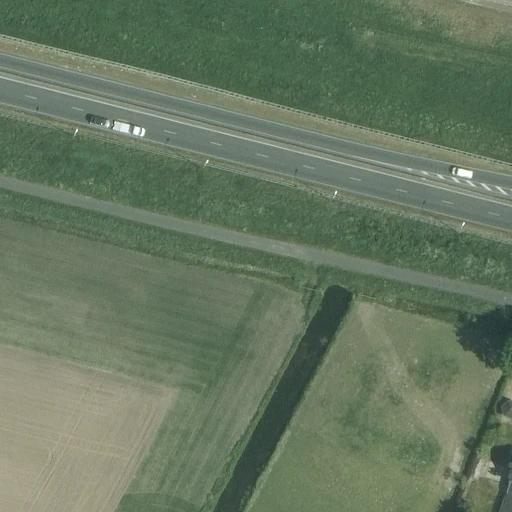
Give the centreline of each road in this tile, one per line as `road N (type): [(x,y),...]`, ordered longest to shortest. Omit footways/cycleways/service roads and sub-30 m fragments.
road 1 (trunk): [(0,90),(511,219)]
road 2 (trunk): [(511,184),(0,61)]
